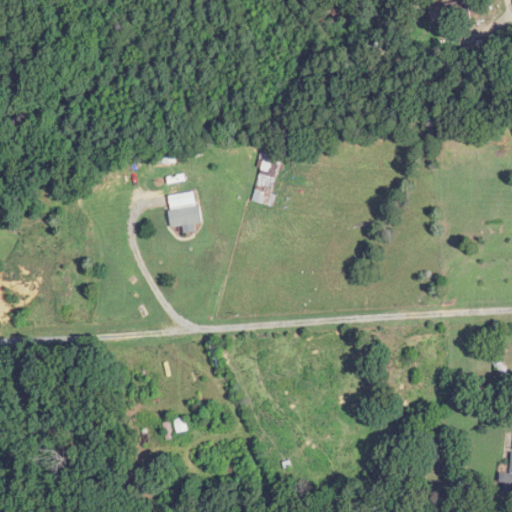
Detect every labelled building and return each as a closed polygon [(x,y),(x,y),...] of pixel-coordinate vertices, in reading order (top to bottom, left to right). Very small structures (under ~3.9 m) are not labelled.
[(432,5),(433,25),(471,23),(471,3),(432,5)] [(286,152),(268,147),(254,202),(272,206),(286,152)] [(198,192),(169,196),(173,227),(202,224),(198,192)] [(173,421),(173,422),(164,424),(168,438),(190,433),(186,418),(173,421)] [(503,493),(511,493),(511,473),(503,473),(503,493)]
